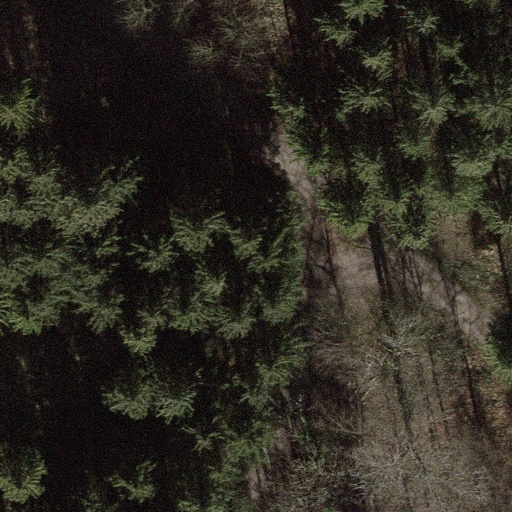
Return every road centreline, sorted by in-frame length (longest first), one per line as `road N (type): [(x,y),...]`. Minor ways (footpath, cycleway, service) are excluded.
road 1 (track): [(80,0),(352,205),(511,345)]
road 2 (track): [(234,511),(352,205)]
